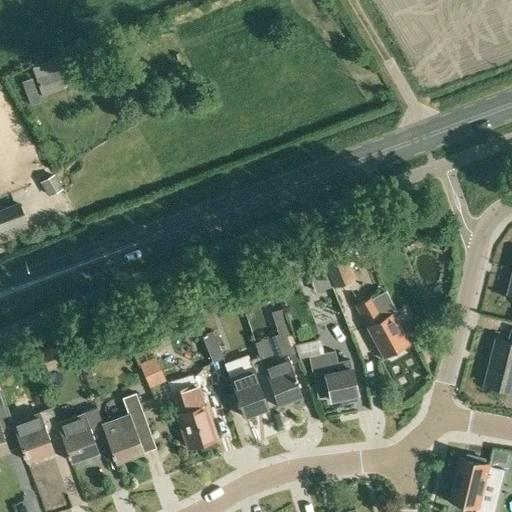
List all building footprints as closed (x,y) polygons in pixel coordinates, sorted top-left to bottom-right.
[(42,96),(63,89),(62,86),(75,81),(70,64),(57,68),(35,76),(42,96)] [(52,172),(39,180),(49,196),(62,188),(63,188),(53,172),(52,172)] [(19,201),(0,208),(0,240),(0,241),(29,230),(26,222),(27,222),(19,201)] [(411,230),(418,227),(418,228),(429,225),(425,215),(415,219),(415,218),(407,220),(411,230)] [(334,288),(357,278),(341,239),(319,249),(334,288)] [(277,275),(306,264),(321,257),(317,250),(314,251),(311,244),(271,260),(277,275)] [(270,269),(264,255),(249,261),(254,275),(270,269)] [(199,297),(205,310),(228,300),(223,287),(199,297)] [(155,305),(124,317),(136,346),(167,334),(163,323),(183,315),(192,312),(185,293),(183,294),(155,305)] [(382,317),(370,296),(355,304),(367,326),(366,327),(382,357),(407,343),(391,313),(382,317)] [(290,332),(285,316),(281,303),(270,306),(273,320),(286,355),(273,360),(267,345),(256,349),(259,355),(262,363),(269,383),(264,385),(266,389),(261,391),(267,408),(301,396),(287,356),(297,352),(290,332)] [(110,340),(122,335),(117,324),(105,329),(110,340)] [(511,333),(510,342),(497,338),(486,383),(511,389),(511,333)] [(70,342),(56,347),(62,365),(76,360),(70,342)] [(321,352),(306,355),(314,389),(316,399),(329,396),(329,398),(340,396),(341,402),(355,398),(354,393),(356,392),(350,368),(348,359),(333,362),(331,349),(321,352)] [(252,367),(229,375),(243,416),(267,408),(261,391),(266,389),(264,385),(269,383),(262,363),(259,355),(249,359),(252,367)] [(178,412),(176,412),(187,446),(199,443),(201,449),(213,445),(211,439),(216,437),(205,403),(201,404),(192,373),(168,381),(178,412)] [(0,451),(7,449),(0,429),(0,428),(11,424),(9,420),(10,420),(5,406),(0,391),(0,451)] [(102,430),(108,447),(110,451),(108,451),(110,456),(111,456),(113,462),(142,452),(135,431),(147,427),(135,393),(121,398),(126,412),(100,422),(99,422),(102,430)] [(22,454),(24,460),(52,450),(45,431),(56,427),(54,421),(55,421),(50,405),(10,420),(9,420),(11,424),(20,449),(18,450),(20,455),(22,454)] [(67,456),(69,461),(97,451),(91,434),(102,430),(99,422),(100,422),(95,407),(55,421),(54,421),(56,427),(65,451),(64,451),(66,456),(67,456)] [(462,457),(452,499),(458,501),(457,505),(472,509),(474,504),(477,505),(476,510),(485,511),(494,511),(502,481),(505,470),(493,467),(491,466),(489,466),(490,464),(485,463),(486,459),(468,454),(467,459),(462,457)]
